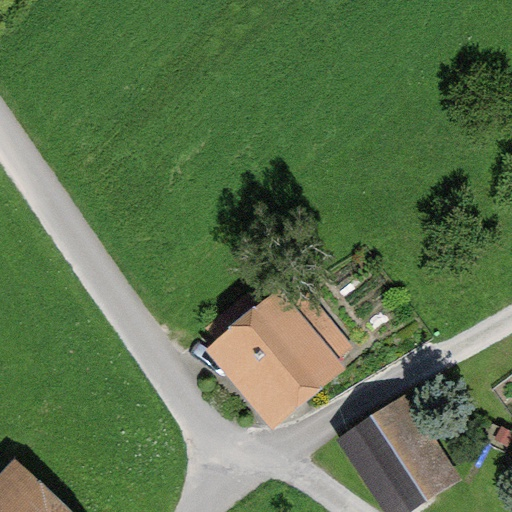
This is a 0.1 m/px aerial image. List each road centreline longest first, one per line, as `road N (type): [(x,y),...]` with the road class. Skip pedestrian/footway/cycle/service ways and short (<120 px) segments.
road 1 (unclassified): [(0,123),(254,457)]
road 2 (track): [(511,309),(254,457)]
